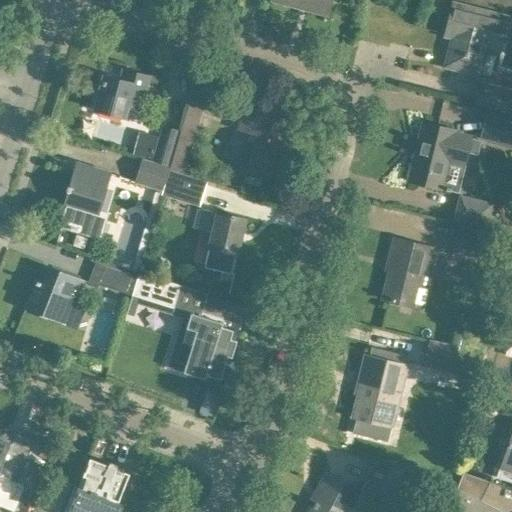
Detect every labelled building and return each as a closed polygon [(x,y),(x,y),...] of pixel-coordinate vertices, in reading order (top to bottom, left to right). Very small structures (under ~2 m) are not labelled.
[(308,10),(327,15),(331,0),(270,0),(271,1),(299,8),(299,5),(309,8),(308,10)] [(445,66),(477,75),(485,46),(503,50),(505,39),(504,38),(509,17),(452,4),(445,36),(452,38),(445,66)] [(124,117),(127,104),(140,108),(148,77),(123,70),(120,81),(103,76),(94,110),(124,117)] [(511,92),(478,84),(473,104),(511,113),(511,92)] [(290,120),(279,118),(280,112),(245,102),(237,130),(257,136),(247,171),(274,178),(290,120)] [(179,132),(174,147),(189,152),(200,115),(192,113),(193,109),(187,107),(180,132),(179,132)] [(414,182),(413,184),(417,185),(418,183),(445,190),(445,191),(452,192),(459,162),(465,163),(467,152),(478,155),(482,141),(471,138),(455,134),(455,131),(423,123),(418,143),(421,144),(418,152),(415,152),(408,181),(414,182)] [(163,127),(154,161),(169,165),(174,147),(179,132),(163,127)] [(162,189),(167,168),(168,165),(154,161),(153,162),(143,159),(136,181),(161,189),(162,189)] [(66,191),(68,192),(65,203),(68,204),(61,226),(85,233),(91,211),(97,212),(109,173),(83,166),(80,175),(74,173),(69,187),(67,187),(66,191)] [(162,189),(159,196),(198,208),(206,182),(182,175),(167,170),(162,189)] [(460,197),(454,220),(486,227),(491,204),(460,197)] [(204,268),(230,274),(235,254),(236,254),(245,219),(211,211),(206,230),(211,231),(208,248),(209,248),(204,268)] [(481,257),(487,232),(459,225),(453,250),(481,257)] [(389,300),(389,301),(414,307),(424,269),(430,271),(436,250),(394,239),(389,259),(395,261),(392,272),(389,271),(382,298),(389,300)] [(97,259),(87,284),(97,289),(99,285),(132,296),(138,272),(97,259)] [(78,328),(86,308),(75,303),(83,282),(49,268),(43,284),(36,281),(26,307),(78,328)] [(138,272),(132,296),(174,309),(181,286),(138,272)] [(190,313),(175,362),(185,365),(183,372),(204,379),(205,375),(220,380),(227,357),(231,358),(236,341),(230,339),(233,331),(220,327),(222,323),(200,316),(190,313)] [(500,342),(511,345),(511,327),(504,326),(503,329),(500,342)] [(452,373),(458,349),(457,349),(431,342),(424,366),(452,373)] [(458,349),(452,373),(475,379),(482,355),(458,349)] [(360,384),(352,417),(359,418),(359,419),(361,420),(359,429),(363,436),(380,440),(387,436),(389,427),(387,426),(395,396),(402,398),(409,367),(365,356),(358,383),(360,384)] [(205,396),(199,412),(211,416),(216,400),(205,396)] [(511,429),(510,434),(501,435),(497,445),(505,452),(497,476),(511,481),(511,429)] [(0,476),(17,483),(35,437),(13,433),(8,444),(0,440),(0,476)] [(43,445),(38,456),(48,460),(53,449),(43,445)] [(119,511),(122,505),(117,503),(128,474),(127,474),(126,477),(109,470),(110,467),(89,459),(68,511),(119,511)] [(419,478),(392,467),(382,490),(410,501),(419,478)] [(462,472),(456,489),(446,511),(501,511),(480,501),(490,482),(462,472)] [(360,492),(326,474),(317,490),(324,494),(319,504),(315,502),(309,511),(345,511),(348,507),(351,509),(360,492)]
